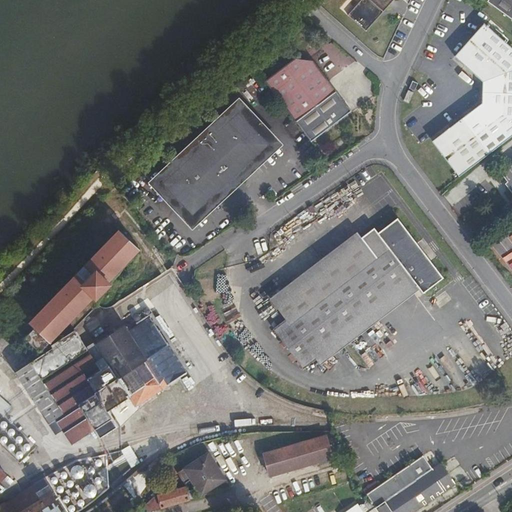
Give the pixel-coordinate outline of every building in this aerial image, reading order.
[(384,7),(386,9),(393,0),(361,0),(348,15),(366,31),(380,15),(378,14),(381,10),(384,7)] [(511,0),(488,0),(487,1),(511,19),(511,0)] [(511,136),(511,47),(484,23),(455,56),(483,82),(482,103),(432,141),(459,177),(511,136)] [(295,59),(265,81),(296,121),(336,91),(313,60),(295,59)] [(413,81),(409,88),(415,91),(418,83),(413,81)] [(408,90),(404,101),(409,103),(414,93),(411,92),(408,90)] [(162,176),(155,182),(162,189),(165,186),(190,213),(187,215),(193,222),(200,216),(197,213),(221,191),(233,191),(227,185),(236,176),(243,183),(243,170),(267,148),(269,151),(276,145),(270,138),(266,141),(242,114),(245,111),(239,105),(232,111),(235,114),(165,179),(162,176)] [(511,164),(508,167),(507,166),(500,172),(508,182),(505,184),(511,192),(511,164)] [(114,184),(0,304),(0,320),(10,310),(28,327),(31,324),(35,328),(27,337),(38,348),(29,358),(28,359),(29,361),(30,363),(31,362),(32,361),(52,348),(51,345),(75,329),(98,305),(97,304),(98,303),(98,302),(98,301),(97,300),(97,299),(112,283),(110,280),(140,249),(120,230),(137,212),(126,201),(129,199),(114,184)] [(412,278),(420,289),(423,294),(444,278),(398,218),(378,233),(374,227),(274,304),(277,308),(270,313),(279,324),(273,329),(303,369),(316,359),(312,354),(412,278)] [(321,365),(420,289),(412,278),(312,354),(316,359),(321,365)] [(76,332),(52,348),(53,348),(32,361),(30,363),(15,372),(49,423),(56,419),(72,444),(95,429),(100,437),(118,426),(108,410),(129,397),(136,407),(168,386),(187,373),(168,344),(151,318),(128,332),(124,326),(96,344),(109,364),(88,378),(83,372),(97,363),(92,355),(76,332)] [(100,350),(92,355),(97,363),(83,372),(88,378),(109,364),(100,350)] [(326,435),(263,453),(270,476),(333,458),(326,435)] [(120,450),(125,459),(134,455),(129,445),(120,450)] [(186,486),(158,494),(160,504),(161,508),(191,500),(232,487),(227,479),(209,452),(183,469),(177,472),(184,484),(190,480),(196,488),(188,490),(186,486)] [(376,507),(375,508),(378,511),(415,511),(456,484),(441,462),(433,468),(424,455),(367,493),(376,507)] [(71,470),(71,472),(71,473),(71,475),(73,478),(76,479),(78,479),(81,478),(84,476),(84,474),(85,471),(84,469),(83,467),(80,465),(79,465),(77,465),(75,466),(72,468),(71,470)] [(0,511),(64,511),(57,500),(52,492),(53,492),(44,478),(31,485),(0,505),(0,511)] [(84,487),(83,491),(84,492),(84,493),(86,496),(88,497),(90,498),(94,497),(96,495),(97,493),(98,490),(97,487),(96,486),(93,484),(90,484),(86,485),(84,487)]
